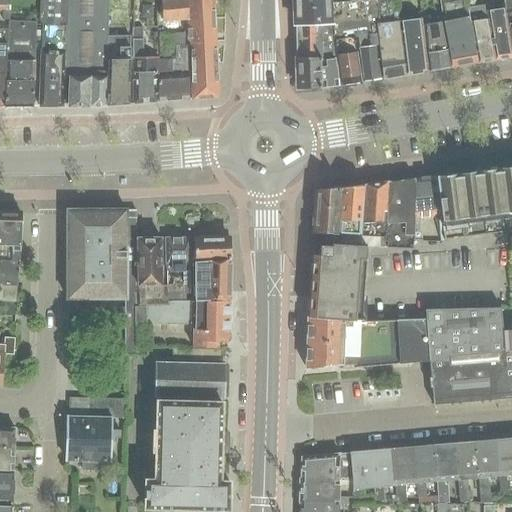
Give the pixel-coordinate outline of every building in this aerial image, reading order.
[(0,0),(0,10),(2,10),(9,10),(9,0),(0,0)] [(65,25),(66,0),(39,0),(39,21),(42,25),(39,107),(64,106),(64,103),(65,78),(65,25)] [(92,107),(92,79),(106,79),(107,36),(107,27),(108,0),(66,0),(65,25),(65,78),(69,78),(68,103),(68,107),(88,107),(92,107)] [(160,0),(162,22),(187,20),(187,39),(190,44),(192,100),(219,98),(213,0),(160,0)] [(361,0),(294,0),(296,27),(320,25),(324,21),(332,20),(353,17),(352,15),(362,14),(361,0)] [(332,25),(334,39),(351,37),(355,37),(358,37),(377,34),(382,79),(405,75),(398,21),(396,0),(361,0),(362,14),(352,15),(353,17),(332,20),(332,25)] [(470,64),(477,63),(472,37),(473,36),(471,23),(468,8),(466,0),(439,0),(443,22),(451,68),(455,67),(455,66),(470,63),(470,64)] [(511,0),(503,0),(503,1),(505,9),(510,48),(511,57),(511,0)] [(472,37),(477,63),(495,60),(487,11),(486,6),(477,7),(468,8),(471,23),(473,36),(472,37)] [(511,57),(510,48),(505,9),(487,11),(495,60),(511,57)] [(422,25),(421,19),(398,21),(405,75),(427,72),(422,25)] [(320,67),(320,60),(336,58),(335,55),(334,39),(332,25),(332,20),(324,21),(320,25),(296,27),(297,69),(296,69),(296,70),(297,70),(297,84),(296,84),(296,86),(297,86),(301,89),(301,90),(302,90),(302,89),(314,88),(314,89),(315,89),(315,88),(319,88),(319,89),(320,89),(320,88),(321,88),(320,67)] [(36,23),(9,21),(7,48),(6,75),(4,108),(33,107),(34,81),(35,61),(34,61),(36,23)] [(451,68),(443,22),(422,25),(427,72),(429,71),(429,65),(432,64),(435,68),(435,70),(451,68)] [(132,104),(158,102),(158,60),(158,57),(143,57),(143,28),(131,29),(131,58),(132,104)] [(175,33),(175,45),(184,46),(184,34),(175,33)] [(363,82),(382,79),(377,34),(358,37),(362,72),(363,82)] [(129,105),(129,104),(129,37),(107,36),(106,79),(106,106),(129,105)] [(334,39),(335,55),(336,58),(336,65),(339,85),(361,83),(357,52),(355,37),(351,37),(334,39)] [(189,100),(186,46),(184,46),(175,45),(175,60),(158,60),(158,102),(189,100)] [(320,67),(321,88),(339,85),(336,65),(320,67)] [(92,107),(106,106),(106,79),(92,79),(92,107)] [(511,166),(436,176),(441,221),(441,222),(511,212),(511,166)] [(435,215),(435,177),(414,179),(414,203),(413,203),(414,222),(413,240),(422,240),(421,217),(435,215)] [(389,182),(388,182),(386,240),(389,241),(388,245),(412,247),(413,240),(414,222),(413,203),(414,203),(414,179),(412,179),(403,180),(403,181),(400,181),(400,182),(390,183),(389,182)] [(364,186),(361,223),(382,223),(384,183),(364,186)] [(360,236),(361,223),(364,186),(341,188),(337,235),(360,236)] [(315,213),(313,233),(337,235),(341,188),(320,190),(317,194),(316,194),(315,213)] [(66,295),(66,299),(76,299),(125,299),(124,330),(124,348),(124,356),(147,356),(147,333),(146,324),(145,307),(135,307),(135,249),(135,239),(135,211),(134,210),(134,211),(127,211),(127,210),(126,210),(126,209),(122,209),(122,210),(70,210),(66,210),(66,214),(67,214),(67,235),(66,235),(66,239),(67,239),(67,270),(66,270),(66,274),(67,274),(67,295),(66,295)] [(20,251),(21,224),(21,214),(0,213),(0,250),(1,251),(0,260),(18,262),(18,261),(19,261),(19,251),(20,251)] [(313,233),(313,234),(320,235),(320,246),(318,246),(317,255),(312,255),(310,279),(309,286),(309,294),(307,318),(308,318),(355,321),(356,297),(357,290),(357,283),(359,260),(365,260),(366,247),(336,245),(337,235),(313,233)] [(367,245),(367,247),(379,248),(380,238),(363,237),(363,245),(367,245)] [(193,239),(194,262),(230,259),(230,257),(230,255),(230,243),(225,238),(213,238),(212,239),(208,239),(207,238),(193,239)] [(138,305),(145,305),(145,307),(146,324),(169,324),(168,302),(166,302),(166,299),(166,294),(166,285),(166,272),(165,251),(161,251),(161,239),(137,239),(137,249),(137,287),(138,287),(138,305)] [(189,239),(165,239),(165,251),(166,272),(189,272),(189,239)] [(0,314),(14,315),(15,303),(18,262),(0,260),(1,251),(0,250),(0,314)] [(229,301),(230,259),(194,262),(194,285),(194,298),(194,301),(219,300),(229,301)] [(166,285),(166,294),(185,294),(186,294),(189,294),(189,285),(166,285)] [(218,342),(228,342),(228,320),(226,320),(227,316),(228,316),(229,301),(219,300),(191,302),(190,330),(192,330),(192,348),(218,348),(218,342)] [(503,351),(502,331),(500,308),(425,310),(425,319),(426,319),(429,361),(430,369),(432,403),(433,405),(441,404),(511,398),(511,356),(511,351),(503,351)] [(354,364),(355,367),(429,361),(426,319),(425,319),(391,321),(358,322),(358,321),(355,321),(308,318),(307,318),(306,343),(306,363),(306,367),(305,367),(305,368),(306,368),(332,366),(332,365),(336,365),(336,366),(353,364),(354,364)] [(503,351),(511,351),(511,350),(511,330),(502,331),(503,351)] [(0,344),(0,387),(1,388),(3,354),(12,354),(14,338),(4,337),(3,345),(0,344)] [(222,365),(158,364),(157,396),(159,396),(159,401),(157,401),(156,431),(154,431),(154,434),(154,435),(160,437),(160,446),(159,446),(154,447),(154,448),(153,447),(153,451),(156,451),(155,480),(145,479),(144,508),(184,509),(184,508),(186,508),(188,508),(188,509),(228,510),(229,481),(219,481),(220,452),(227,452),(227,433),(220,433),(221,402),(220,402),(220,398),(221,398),(222,365)] [(66,459),(66,461),(67,461),(68,461),(82,461),(82,470),(100,470),(100,461),(110,462),(111,452),(111,442),(116,442),(116,432),(111,432),(112,417),(123,417),(123,400),(90,398),(71,398),(69,398),(69,402),(69,403),(69,413),(69,416),(67,416),(67,418),(67,434),(66,434),(66,436),(67,436),(67,441),(66,441),(66,443),(67,443),(66,459)] [(13,442),(14,442),(14,429),(0,427),(0,446),(14,447),(14,446),(12,446),(13,442)] [(499,477),(500,499),(510,498),(509,480),(507,480),(507,476),(511,475),(511,439),(500,440),(500,441),(496,442),(496,441),(499,477)] [(475,443),(478,479),(481,504),(495,504),(494,494),(489,495),(488,482),(486,482),(486,478),(499,477),(496,441),(480,442),(480,443),(475,443),(475,442),(475,443)] [(459,501),(463,501),(469,500),(467,480),(478,479),(475,443),(459,444),(459,445),(455,445),(455,444),(454,444),(457,481),(457,480),(459,501)] [(457,481),(454,444),(438,446),(438,447),(434,447),(434,446),(433,446),(436,482),(437,504),(449,502),(448,485),(445,485),(445,482),(457,481)] [(12,465),(13,465),(14,447),(0,446),(0,470),(13,471),(13,469),(12,469),(12,465)] [(436,482),(433,446),(417,447),(417,448),(413,449),(413,448),(412,448),(415,484),(416,484),(417,497),(426,497),(425,483),(436,482)] [(415,484),(412,448),(396,449),(396,450),(392,451),(392,450),(391,450),(397,504),(407,503),(405,485),(415,484)] [(391,450),(375,451),(375,452),(371,452),(371,451),(374,487),(374,497),(375,505),(396,505),(395,497),(384,497),(383,487),(394,486),(391,450)] [(350,454),(350,453),(349,453),(349,454),(352,481),(352,489),(352,498),(352,504),(352,505),(375,505),(374,497),(364,497),(363,488),(374,487),(371,451),(355,453),(355,454),(350,454)] [(339,481),(352,481),(349,454),(339,455),(339,454),(301,457),(301,479),(339,481)] [(0,470),(0,502),(12,503),(13,471),(0,470)] [(352,498),(338,497),(339,481),(301,479),(299,479),(299,502),(338,503),(352,504),(352,498)] [(338,511),(338,503),(299,502),(299,503),(300,503),(299,511),(338,511)]
